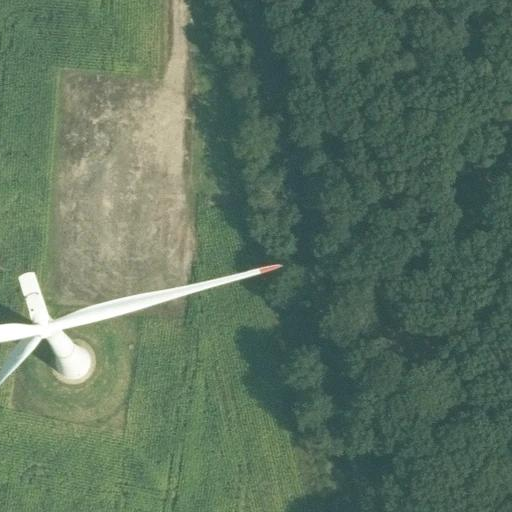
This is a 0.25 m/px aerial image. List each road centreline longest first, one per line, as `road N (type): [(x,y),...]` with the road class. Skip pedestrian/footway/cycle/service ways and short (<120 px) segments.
road 1 (unclassified): [(251,0),(370,511)]
road 2 (track): [(174,0),(174,81),(143,196),(96,288)]
